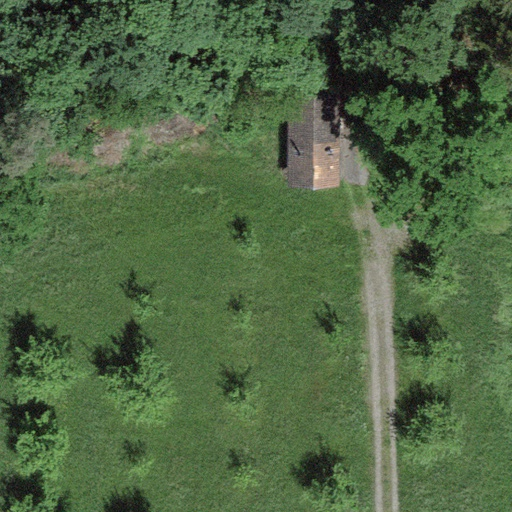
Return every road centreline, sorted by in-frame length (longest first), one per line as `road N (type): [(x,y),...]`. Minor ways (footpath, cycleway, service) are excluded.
road 1 (track): [(383,511),(375,254)]
road 2 (track): [(385,0),(372,58),(375,254)]
